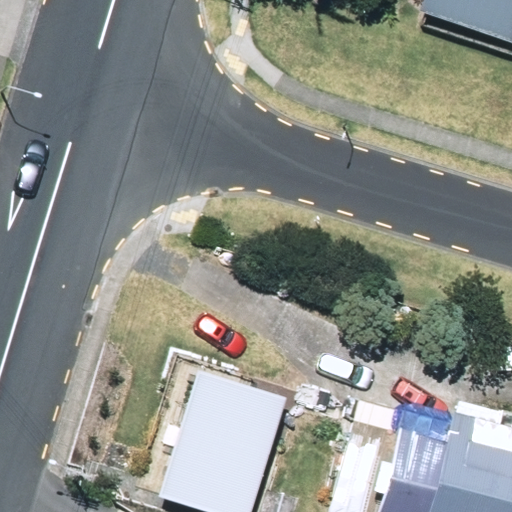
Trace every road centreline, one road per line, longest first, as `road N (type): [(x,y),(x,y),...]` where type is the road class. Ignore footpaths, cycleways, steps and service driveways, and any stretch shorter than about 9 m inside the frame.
road 1 (residential): [(91,94),(511,226)]
road 2 (residential): [(0,397),(91,94)]
